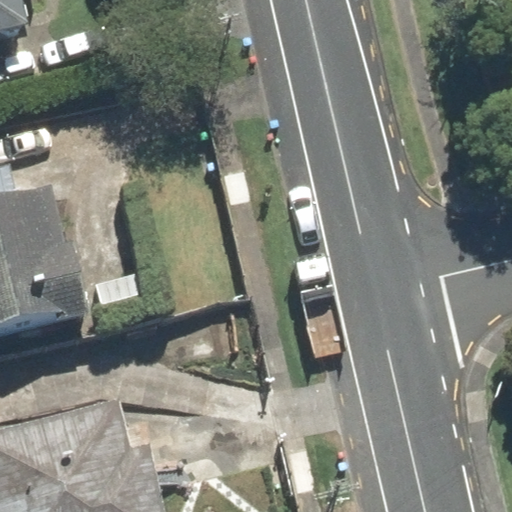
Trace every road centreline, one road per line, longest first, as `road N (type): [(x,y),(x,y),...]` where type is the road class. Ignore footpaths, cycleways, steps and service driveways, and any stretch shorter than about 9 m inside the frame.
road 1 (tertiary): [(377,288),(307,0)]
road 2 (tertiary): [(428,511),(377,288)]
road 3 (residential): [(377,288),(511,258)]
